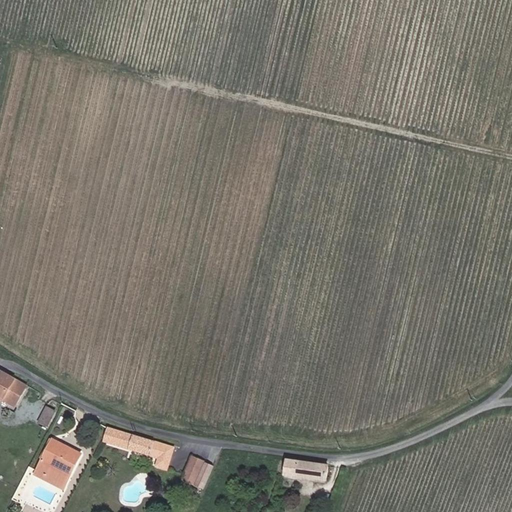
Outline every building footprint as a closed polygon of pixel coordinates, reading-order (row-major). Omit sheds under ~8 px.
[(0,410),(12,390),(0,383),(0,410)] [(36,433),(44,419),(35,414),(27,428),(36,433)] [(154,466),(159,443),(97,428),(93,446),(149,456),(148,465),(154,466)] [(55,494),(71,463),(42,449),(28,480),(55,494)] [(185,482),(208,488),(214,461),(191,455),(185,482)] [(186,459),(175,456),(167,482),(178,485),(186,459)] [(308,471),(270,457),(265,472),(301,487),(308,471)] [(53,498),(55,494),(28,480),(25,485),(53,498)]
